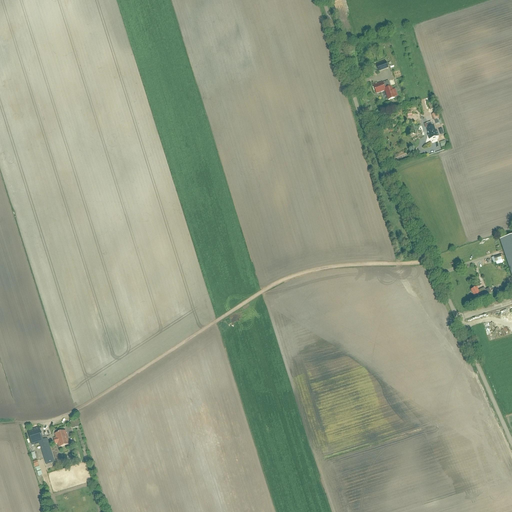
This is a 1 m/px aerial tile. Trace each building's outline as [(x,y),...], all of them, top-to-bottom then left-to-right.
[(386,61),(376,65),(378,72),(388,69),(386,61)] [(389,83),(383,85),(382,83),(373,86),(376,94),(385,91),(388,101),(395,98),(394,97),(397,97),(395,90),(392,91),(390,86),(394,85),(392,80),(389,81),(389,83)] [(432,126),(431,122),(425,124),(428,134),(427,135),(429,140),(438,136),(436,131),(435,131),(433,126),(432,126)] [(511,238),(500,242),(511,279),(511,238)] [(478,291),(476,288),(471,291),(474,298),(480,295),(481,298),(491,294),(489,289),(485,291),(484,288),(478,291)] [(43,442),(39,427),(27,431),(32,445),(43,442)] [(69,445),(65,431),(55,434),(56,438),(53,439),(55,445),(58,444),(59,448),(69,445)] [(53,460),(47,441),(40,443),(46,463),(53,460)]
